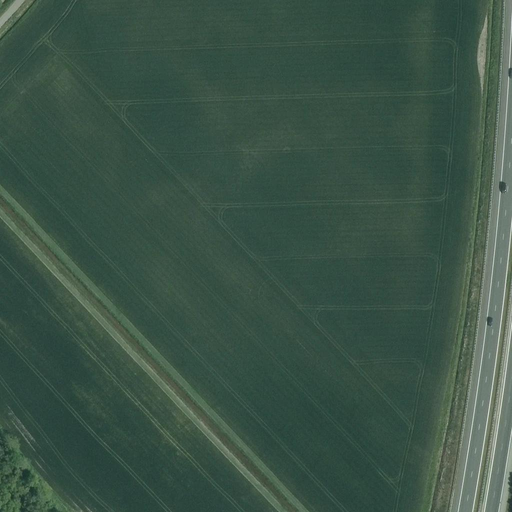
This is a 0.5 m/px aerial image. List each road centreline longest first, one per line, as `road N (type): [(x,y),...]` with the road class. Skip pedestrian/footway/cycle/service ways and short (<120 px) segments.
road 1 (motorway): [(511,131),(465,511)]
road 2 (motorway): [(490,511),(511,382)]
